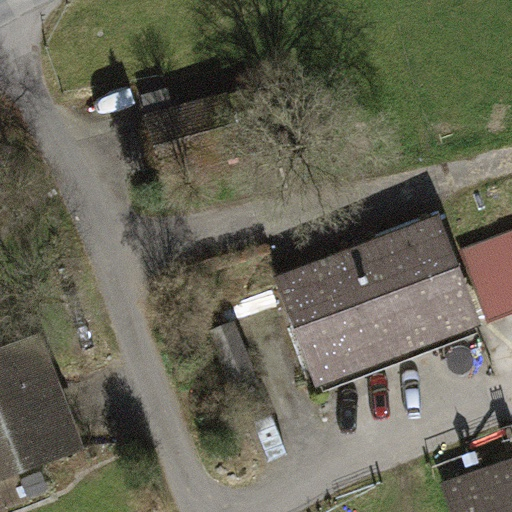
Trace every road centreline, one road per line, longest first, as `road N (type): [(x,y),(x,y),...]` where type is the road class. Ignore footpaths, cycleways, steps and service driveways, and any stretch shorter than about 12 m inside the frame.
road 1 (track): [(199,511),(0,65)]
road 2 (track): [(226,511),(511,414)]
road 3 (unknown): [(315,481),(254,304)]
